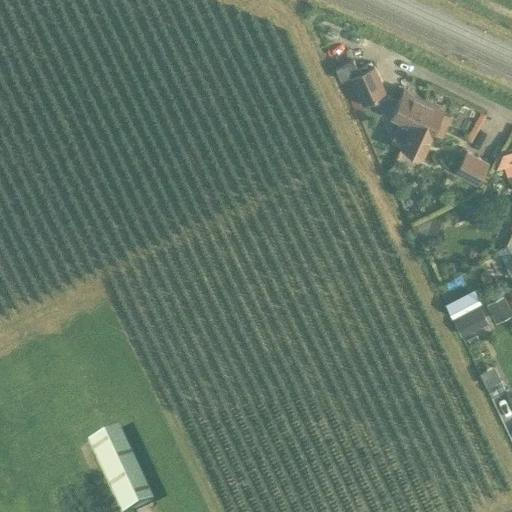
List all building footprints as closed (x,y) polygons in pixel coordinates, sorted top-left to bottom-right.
[(340,64),(334,66),(340,79),(346,76),(349,75),(362,104),(386,94),(373,65),(367,67),(365,63),(356,67),(352,58),(340,64)] [(390,115),(399,120),(390,141),(401,146),(423,97),(402,88),(390,115)] [(443,107),(423,97),(401,146),(422,155),(431,134),(440,138),(450,116),(441,112),(443,107)] [(477,184),(489,163),(466,150),(454,172),(477,184)] [(511,158),(501,162),(506,175),(511,172),(511,158)] [(485,185),(480,196),(490,201),(496,190),(485,185)] [(511,199),(503,220),(511,223),(511,233),(507,245),(511,241),(511,199)] [(431,219),(415,225),(422,241),(430,244),(439,222),(431,219)] [(511,241),(507,245),(499,249),(511,273),(511,241)] [(503,294),(487,302),(496,318),(511,310),(503,294)] [(480,307),(454,320),(461,334),(487,321),(487,320),(480,308),(480,307)] [(131,511),(151,503),(117,430),(87,443),(119,511),(131,511)]
